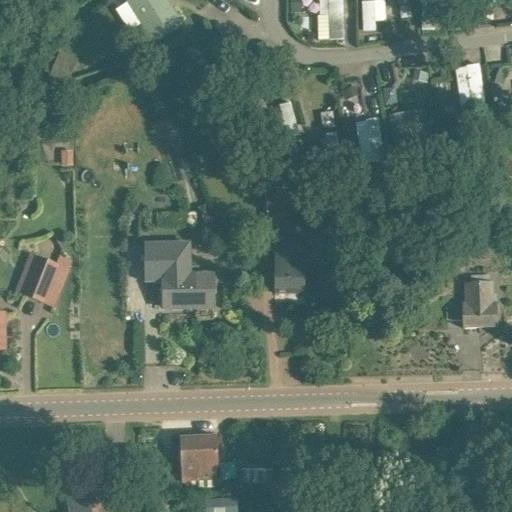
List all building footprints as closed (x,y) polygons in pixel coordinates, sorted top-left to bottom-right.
[(131,31),(146,23),(155,41),(186,24),(172,0),(127,0),(117,6),(131,31)] [(344,22),(344,0),(329,0),(330,6),(318,5),(318,14),(310,14),(309,38),(333,39),(333,22),(344,22)] [(385,0),(368,0),(359,1),(360,27),(387,26),(385,0)] [(399,17),(412,16),(411,1),(398,2),(399,17)] [(459,106),(487,104),(485,65),(456,66),(459,106)] [(395,149),(431,147),(428,110),(393,113),(395,149)] [(382,119),(359,122),(364,164),(387,162),(382,119)] [(44,122),(31,122),(31,136),(44,136),(44,122)] [(316,135),(319,160),(342,157),(339,132),(316,135)] [(72,151),(60,151),(61,165),(72,165),(72,151)] [(267,215),(297,212),(295,189),(265,192),(267,215)] [(207,204),(198,207),(202,224),(211,221),(207,204)] [(276,239),(276,255),(276,294),(304,294),(304,239),(276,239)] [(213,308),(213,276),(191,276),(190,244),(147,245),(146,283),(147,283),(147,280),(164,280),(164,309),(213,308)] [(57,264),(37,257),(22,298),(42,306),(57,264)] [(463,304),(463,320),(464,329),(465,329),(465,328),(496,327),(496,328),(497,328),(496,304),(492,304),(491,284),(466,285),(466,304),(463,304)] [(180,438),(181,448),(182,481),(214,480),(214,469),(219,469),(217,436),(180,438)] [(56,443),(56,455),(71,454),(71,442),(56,443)] [(341,465),(330,466),(330,483),(341,483),(341,465)] [(241,471),(241,483),(261,483),(261,471),(241,471)] [(91,511),(88,485),(65,489),(68,511),(91,511)] [(241,511),(241,497),(212,498),(212,511),(241,511)]
